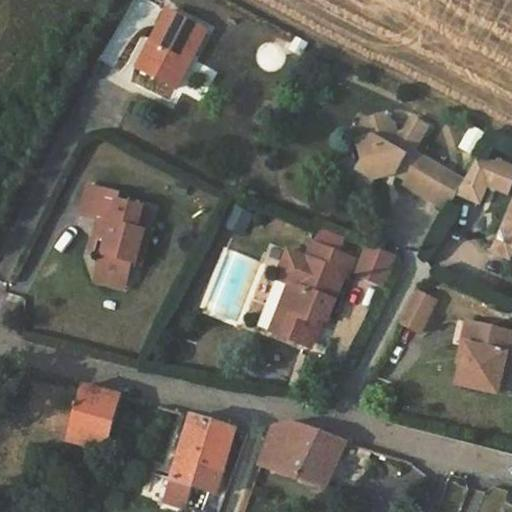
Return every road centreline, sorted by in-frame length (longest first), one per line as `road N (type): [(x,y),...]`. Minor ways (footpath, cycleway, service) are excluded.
road 1 (residential): [(511,465),(229,407),(0,342)]
road 2 (unknown): [(0,274),(101,62)]
